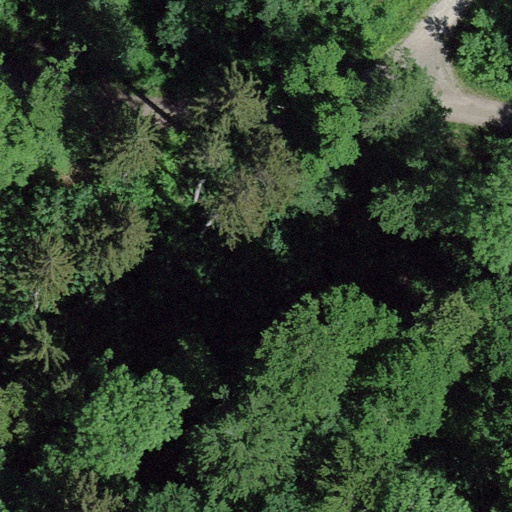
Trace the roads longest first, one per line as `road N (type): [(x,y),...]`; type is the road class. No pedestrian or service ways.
road 1 (track): [(458,0),(394,84),(315,110),(161,116),(37,95),(0,79)]
road 2 (track): [(511,118),(394,84)]
